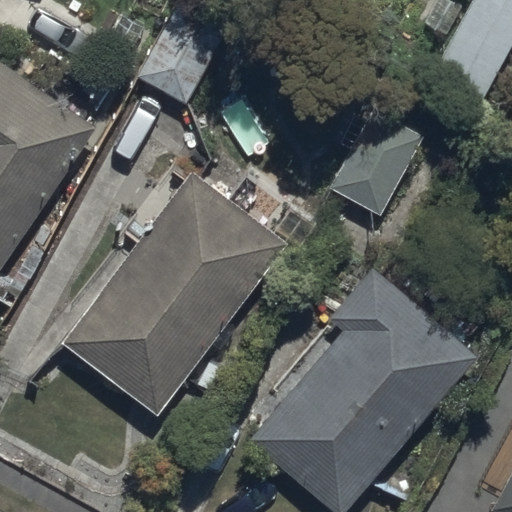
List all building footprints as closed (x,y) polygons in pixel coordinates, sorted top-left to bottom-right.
[(196,0),(179,0),(139,69),(192,100),(237,24),(196,0)] [(511,41),(511,0),(464,0),(428,68),(483,97),(511,41)] [(0,261),(101,113),(0,44),(0,261)] [(375,96),(329,182),(383,211),(429,124),(375,96)] [(198,164),(63,332),(159,408),(293,240),(198,164)] [(344,323),(251,431),(341,508),(479,346),(373,256),(328,309),(344,323)] [(511,511),(511,470),(496,501),(511,509),(511,511)]
